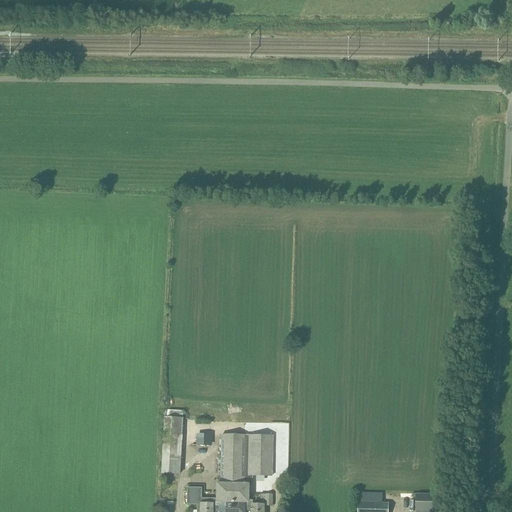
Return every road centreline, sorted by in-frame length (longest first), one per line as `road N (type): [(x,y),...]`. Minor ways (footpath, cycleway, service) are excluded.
road 1 (unclassified): [(511,90),(0,81)]
road 2 (unclassified): [(490,511),(511,106)]
